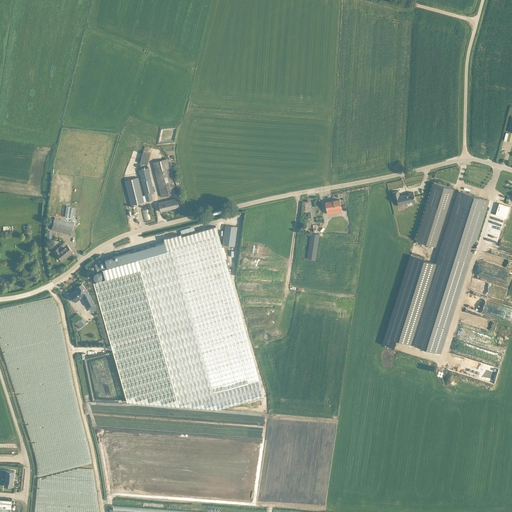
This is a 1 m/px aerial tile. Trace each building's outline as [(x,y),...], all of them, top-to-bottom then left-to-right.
[(140,148),(137,162),(144,164),(148,151),(140,148)] [(174,193),(167,158),(151,161),(159,197),(174,193)] [(148,169),(140,171),(146,199),(151,198),(150,194),(153,193),(148,169)] [(137,180),(125,183),(130,207),(142,204),(137,180)] [(433,181),(415,239),(435,245),(438,234),(453,187),(433,181)] [(398,189),(392,191),(394,198),(396,197),(398,205),(402,204),(402,203),(407,202),(407,201),(411,200),(412,202),(415,201),(413,191),(408,192),(408,193),(405,194),(399,195),(398,189)] [(410,255),(382,343),(394,347),(397,337),(439,351),(487,199),(459,190),(436,263),(410,255)] [(180,209),(177,197),(156,202),(159,214),(180,209)] [(339,198),(325,201),(327,213),(341,211),(339,198)] [(488,198),(476,237),(493,242),(505,203),(488,198)] [(51,231),(71,236),(73,228),(68,226),(69,222),(62,220),(60,224),(53,222),(51,231)] [(236,225),(225,224),(223,243),(234,244),(236,225)] [(109,345),(157,332),(177,405),(218,407),(264,395),(216,225),(164,240),(165,243),(166,250),(98,269),(89,272),(98,306),(109,345)] [(310,232),(306,258),(316,259),(320,233),(310,232)] [(511,252),(511,245),(495,240),(493,245),(511,252)] [(72,250),(66,242),(54,251),(61,260),(72,251),(72,250)] [(96,262),(98,269),(166,250),(165,243),(96,262)] [(500,293),(502,287),(479,281),(477,287),(500,293)] [(82,283),(68,292),(74,301),(82,295),(88,305),(94,301),(87,291),(82,283)] [(74,312),(69,317),(72,320),(78,316),(74,312)] [(73,323),(77,327),(83,323),(78,318),(73,323)] [(127,493),(326,504),(330,430),(326,441),(326,435),(319,435),(318,432),(305,437),(305,441),(299,438),(299,449),(277,473),(276,478),(273,470),(267,473),(267,476),(261,476),(262,475),(251,479),(251,481),(228,471),(229,470),(224,468),(225,456),(219,453),(189,451),(189,454),(191,453),(191,461),(174,461),(164,471),(129,456),(127,493)] [(0,478),(1,479),(1,484),(12,485),(12,467),(0,465),(0,478)] [(0,511),(11,511),(12,498),(0,496),(0,511)] [(265,511),(266,510),(114,501),(113,511),(265,511)]
